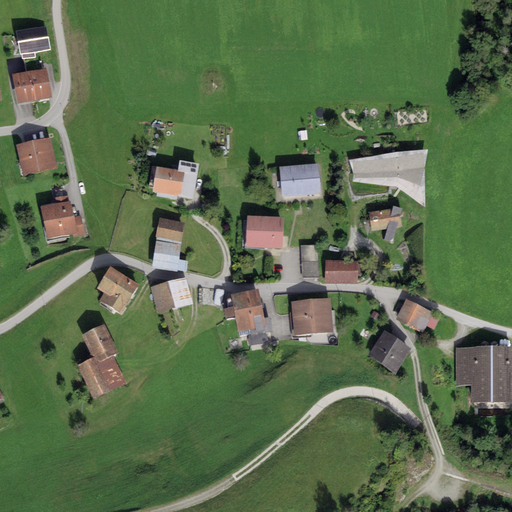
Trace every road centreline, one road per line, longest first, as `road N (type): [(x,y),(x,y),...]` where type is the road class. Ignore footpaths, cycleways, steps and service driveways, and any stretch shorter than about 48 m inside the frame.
road 1 (residential): [(0,329),(86,268),(112,260),(237,288),(398,294),(506,332)]
road 2 (track): [(430,433),(373,392),(345,391),(225,486),(157,511)]
road 3 (track): [(440,466),(410,351),(378,291)]
road 4 (residential): [(56,0),(64,97),(40,124),(0,132)]
